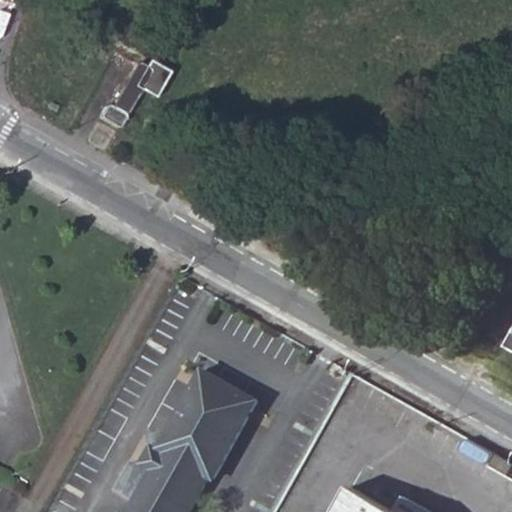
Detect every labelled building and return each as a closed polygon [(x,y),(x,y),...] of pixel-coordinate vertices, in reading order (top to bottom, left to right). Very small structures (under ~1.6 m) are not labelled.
[(166,70),(146,58),(142,66),(136,63),(110,106),(104,102),(96,115),(114,126),(137,88),(150,96),(166,70)] [(204,369),(161,447),(166,452),(155,471),(130,511),(190,511),(211,478),(217,481),(259,401),(204,369)] [(139,463),(155,471),(166,452),(161,447),(150,442),(139,463)] [(508,479),(511,470),(511,465),(495,456),(489,468),(508,479)] [(397,511),(394,510),(350,485),(334,511),(397,511)] [(394,510),(397,511),(439,511),(404,492),(394,510)]
